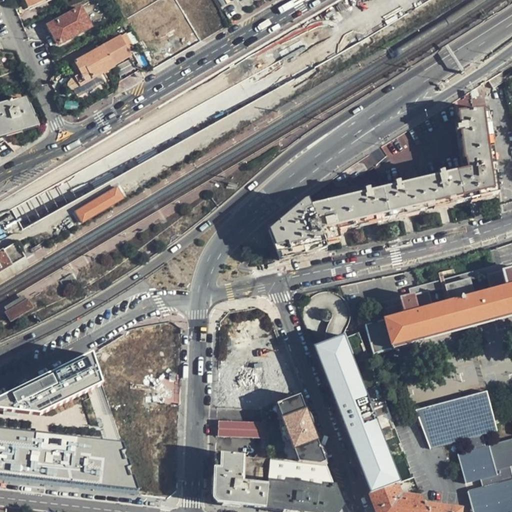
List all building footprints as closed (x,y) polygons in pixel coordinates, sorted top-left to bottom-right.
[(212,0),(216,9),(231,0),(212,0)] [(91,24),(82,4),(49,21),(58,41),(91,24)] [(80,72),(75,75),(80,85),(114,66),(132,57),(121,36),(103,45),(74,61),(80,72)] [(501,76),(500,72),(486,79),(492,88),(503,82),(501,76)] [(80,85),(75,75),(70,77),(76,88),(80,85)] [(471,111),(468,93),(333,181),(335,184),(346,177),(348,180),(374,164),(379,189),(309,207),(305,197),(266,232),(278,260),(303,256),(328,251),(326,244),(341,240),(339,233),(344,232),(368,226),(407,216),(443,207),(472,200),(498,194),(493,164),(491,164),(484,120),(486,119),(484,110),(471,111)] [(0,135),(35,125),(24,99),(0,106),(0,135)] [(82,222),(126,199),(117,181),(88,196),(90,202),(75,210),(82,222)] [(0,252),(0,274),(25,259),(15,244),(0,252)] [(488,279),(504,274),(503,269),(462,280),(463,284),(470,283),(488,279)] [(511,272),(504,274),(488,279),(491,295),(474,299),(470,283),(463,284),(462,280),(453,282),(454,287),(447,289),(449,296),(451,305),(448,306),(433,310),(429,293),(411,297),(401,300),(403,305),(383,310),(386,321),(367,326),(373,354),(411,345),(411,341),(511,316),(511,272)] [(454,287),(453,282),(410,293),(411,297),(429,293),(447,289),(454,287)] [(410,481),(349,324),(349,323),(350,318),(350,315),(348,308),(344,303),(341,299),(335,296),(330,294),(327,294),(319,295),(313,298),(309,301),(306,305),(304,308),(302,314),(301,318),(313,350),(344,338),(400,485),(410,481)] [(28,299),(5,314),(11,324),(35,309),(28,299)] [(403,305),(401,300),(382,305),(383,310),(403,305)] [(370,496),(395,487),(400,485),(344,338),(313,350),(336,409),(340,421),(370,496)] [(91,354),(0,398),(0,411),(40,416),(101,385),(91,354)] [(217,369),(218,408),(239,408),(238,369),(217,369)] [(486,392),(416,414),(428,453),(468,441),(482,437),(498,432),(486,392)] [(298,394),(275,403),(296,456),(295,463),(326,466),(304,410),(298,394)] [(40,416),(0,411),(0,438),(29,442),(40,416)] [(219,420),(218,437),(262,438),(263,422),(219,420)] [(482,437),(468,441),(472,454),(486,449),(482,437)] [(0,483),(58,491),(75,493),(138,500),(133,484),(129,486),(125,476),(130,475),(127,469),(123,470),(120,461),(124,459),(122,452),(29,442),(0,438),(0,483)] [(472,454),(456,458),(472,511),(511,511),(511,441),(486,449),(472,454)] [(265,509),(270,460),(253,458),(213,454),(212,495),(220,505),(242,507),(265,509)] [(338,511),(342,508),(326,466),(295,463),(270,460),(265,509),(292,511),(338,511)] [(399,498),(395,487),(370,496),(375,511),(426,511),(425,507),(422,500),(399,498)]
